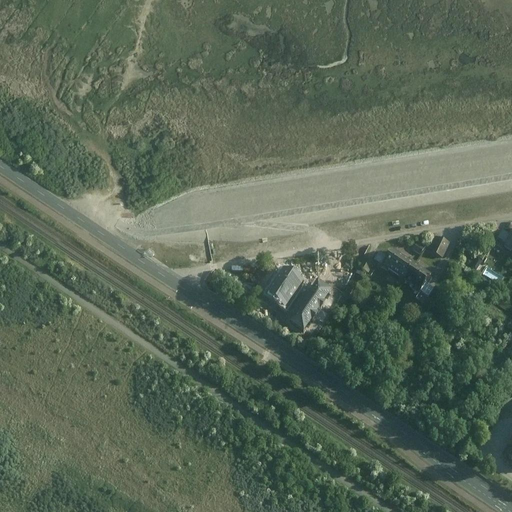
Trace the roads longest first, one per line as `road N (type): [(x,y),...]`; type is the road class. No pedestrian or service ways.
road 1 (tertiary): [(511,505),(0,167)]
road 2 (track): [(511,174),(155,232),(116,224)]
